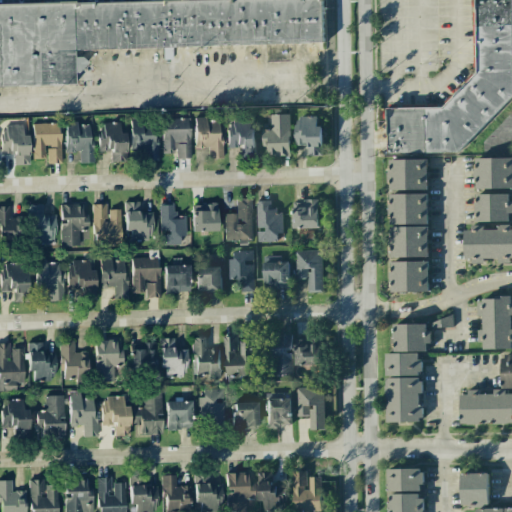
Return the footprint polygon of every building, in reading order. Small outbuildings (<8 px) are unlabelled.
[(161,0),(0,3),(0,85),(74,84),(73,70),(83,69),(83,58),(74,58),(74,49),(323,44),(322,0),(161,0)] [(387,153),(458,153),(511,95),(511,0),(473,0),(474,73),(442,107),(387,108),(387,153)] [(263,129),(264,156),(290,156),(289,114),(270,115),(271,129),(263,129)] [(322,156),(322,126),(317,126),(317,116),(295,116),(296,145),(307,145),(307,156),(322,156)] [(208,159),(222,158),(222,141),(218,141),(218,120),(206,121),(206,117),(194,117),(194,148),(207,148),(208,159)] [(190,158),(189,118),(161,119),(162,153),(174,153),(175,158),(190,158)] [(144,160),(157,160),(156,120),(129,121),(130,149),(143,148),(144,160)] [(228,148),(240,148),(240,157),(255,157),(254,128),(249,128),(248,120),(227,121),(228,148)] [(31,124),(33,159),(46,158),(46,163),(61,163),(59,122),(31,124)] [(124,132),(119,132),(119,122),(98,123),(99,150),(110,149),(110,161),(125,161),(124,132)] [(65,152),(78,152),(79,163),(93,163),(92,141),(89,141),(88,123),(64,123),(65,152)] [(28,135),(22,135),(22,124),(1,125),(2,154),(13,154),(13,165),(28,164),(28,135)] [(511,157),(475,158),(475,168),(474,168),(474,178),(476,178),(476,188),(511,188),(511,157)] [(390,159),(390,169),(388,169),(388,179),(390,179),(390,189),(427,189),(427,158),(390,159)] [(390,193),(390,203),(388,203),(388,214),(390,214),(390,224),(428,223),(427,192),(390,193)] [(476,193),(509,193),(509,201),(511,201),(511,212),(510,212),(510,220),(477,221),(477,213),(475,213),(475,201),(476,201),(476,193)] [(224,213),(225,241),(251,240),(250,198),(236,199),(236,213),(224,213)] [(319,228),(318,199),(303,200),(303,206),(292,206),(293,229),(319,228)] [(270,200),(256,201),(257,242),(276,242),(276,233),(282,233),(282,211),(270,211),(270,200)] [(130,241),(152,240),(152,212),(139,212),(138,201),(124,202),(125,231),(130,231),(130,241)] [(55,215),(42,215),(41,204),(28,205),(29,243),(55,242),(55,215)] [(59,205),(60,246),(89,245),(87,215),(82,215),(82,204),(59,205)] [(92,204),(93,243),(120,243),(119,209),(107,210),(106,204),(92,204)] [(185,214),(172,214),(173,204),(159,204),(159,244),(180,245),(180,236),(185,236),(185,214)] [(192,231),(217,230),(216,204),(191,205),(192,231)] [(13,206),(0,205),(0,239),(14,239),(13,206)] [(465,229),(473,229),(473,224),(484,224),(484,230),(499,229),(499,224),(510,224),(510,229),(511,229),(511,257),(511,262),(500,262),(499,258),(485,258),(485,264),(472,264),(472,259),(465,259),(465,229)] [(391,226),(391,236),(389,236),(389,246),(391,246),(391,256),(429,256),(428,225),(391,226)] [(307,292),(322,292),(321,250),(294,251),(295,279),(307,279),(307,292)] [(254,251),(233,251),(233,259),(229,259),(228,279),(238,279),(238,291),(253,292),(254,251)] [(131,258),(131,293),(146,293),(146,297),(159,297),(158,257),(131,258)] [(264,289),(290,288),(289,261),(273,262),(273,257),(263,257),(264,289)] [(99,259),(99,288),(113,287),(113,298),(125,298),(124,259),(99,259)] [(95,270),(88,270),(88,260),(69,260),(69,287),(77,287),(77,298),(94,298),(95,270)] [(391,261),(391,271),(390,271),(390,281),(391,281),(391,291),(429,291),(429,260),(391,261)] [(35,289),(48,289),(48,301),(60,301),(59,261),(35,261),(35,289)] [(12,302),(26,302),(27,265),(1,264),(1,291),(12,292),(12,302)] [(189,265),(163,265),(164,294),(189,293),(189,265)] [(197,267),(197,292),(221,291),(221,266),(197,267)] [(483,299),(495,298),(495,295),(511,295),(511,303),(511,348),(484,349),(484,341),(479,341),(479,330),(484,330),(483,315),(478,315),(478,302),(483,302),(483,299)] [(431,319),(431,328),(453,327),(453,318),(431,319)] [(394,323),(394,350),(426,350),(426,342),(432,342),(432,330),(427,330),(427,323),(394,323)] [(292,334),(270,334),(270,376),(292,376),(292,334)] [(252,377),(251,340),(238,340),(238,336),(223,337),(224,378),(252,377)] [(191,338),(192,377),(219,376),(218,350),(205,350),(205,337),(191,338)] [(173,338),(159,338),(159,367),(165,367),(165,377),(185,377),(185,349),(173,350),(173,338)] [(295,365),(319,365),(320,340),(295,339),(295,365)] [(61,378),(87,378),(87,352),(74,352),(73,341),(60,341),(61,378)] [(95,382),(113,381),(113,364),(121,364),(121,350),(116,350),(116,341),(94,341),(95,382)] [(129,350),(128,370),(154,371),(155,342),(142,342),(141,350),(129,350)] [(22,349),(9,349),(9,343),(0,343),(0,390),(15,390),(15,383),(23,383),(22,349)] [(54,352),(41,352),(41,343),(27,343),(27,371),(33,371),(33,381),(54,381),(54,352)] [(384,352),(418,352),(419,359),(422,359),(422,371),(418,371),(418,376),(385,376),(384,352)] [(501,358),(502,388),(511,387),(511,354),(505,354),(505,358),(501,358)] [(386,378),(418,377),(419,381),(422,381),(422,392),(419,392),(419,405),(423,405),(423,415),(420,416),(420,421),(387,422),(386,378)] [(296,387),(297,416),(309,416),(310,429),(324,429),(323,383),(307,384),(307,387),(296,387)] [(223,428),(222,389),(202,389),(202,397),(197,397),(198,418),(206,417),(206,428),(223,428)] [(461,423),(467,423),(467,424),(480,424),(480,423),(494,423),(494,424),(507,424),(507,423),(511,422),(511,393),(505,393),(505,389),(494,389),(494,393),(480,394),(480,389),(468,390),(468,394),(461,394),(461,423)] [(133,408),(133,425),(139,425),(139,435),(161,434),(160,393),(142,393),(142,408),(133,408)] [(44,396),(45,410),(35,411),(36,436),(63,435),(62,395),(44,396)] [(69,395),(69,425),(83,425),(83,437),(95,436),(95,399),(80,399),(80,395),(69,395)] [(101,425),(114,425),(114,436),(129,435),(128,406),(123,406),(123,396),(106,396),(106,406),(101,406),(101,425)] [(290,398),(265,399),(266,427),(292,426),(290,398)] [(13,428),(14,437),(28,437),(28,408),(23,408),(23,399),(0,399),(1,428),(13,428)] [(190,401),(165,402),(166,429),(191,429),(190,401)] [(257,428),(256,402),(231,403),(232,428),(257,428)] [(387,468),(388,491),(421,490),(420,484),(423,484),(423,472),(420,472),(420,468),(387,468)] [(320,477),(308,477),(309,489),(307,489),(306,471),(293,471),(293,511),(314,511),(321,511),(320,477)] [(225,511),(245,511),(245,496),(253,496),(253,483),(248,483),(247,472),(225,473),(225,511)] [(285,483),(272,484),(272,472),(257,472),(258,501),(264,501),(264,510),(286,509),(285,483)] [(461,474),(487,473),(488,504),(481,504),(481,507),(469,507),(469,505),(461,504),(461,474)] [(193,475),(194,504),(199,503),(199,511),(221,511),(221,484),(207,485),(207,474),(193,475)] [(175,475),(161,475),(161,493),(165,493),(165,511),(189,510),(188,485),(175,486),(175,475)] [(124,511),(124,482),(111,483),(111,477),(97,478),(97,511),(124,511)] [(43,479),(29,479),(29,511),(56,511),(57,485),(43,485),(43,479)] [(64,496),(64,511),(91,511),(91,487),(87,488),(87,479),(64,479),(65,496),(64,496)] [(24,511),(24,490),(11,490),(11,480),(0,480),(0,511),(24,511)] [(130,511),(157,511),(156,485),(129,486),(130,511)] [(388,511),(424,511),(423,498),(420,498),(419,493),(391,494),(391,500),(388,500),(388,511)]
